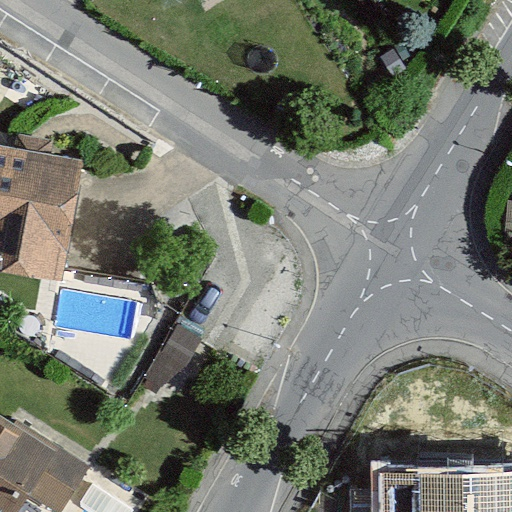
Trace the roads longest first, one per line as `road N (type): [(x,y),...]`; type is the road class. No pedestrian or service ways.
road 1 (residential): [(8,0),(387,253)]
road 2 (residential): [(387,253),(242,511)]
road 3 (residential): [(511,60),(387,253)]
road 4 (residential): [(387,253),(511,332)]
